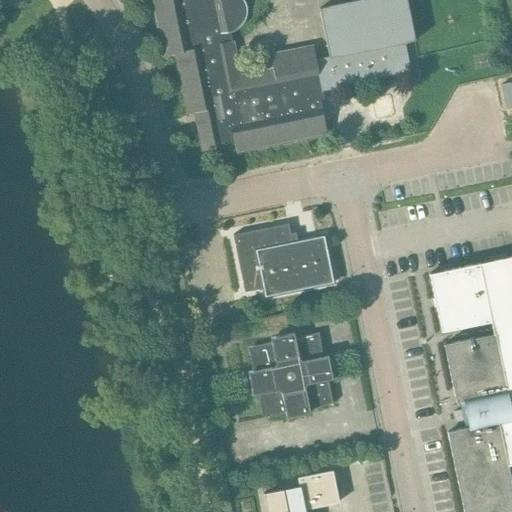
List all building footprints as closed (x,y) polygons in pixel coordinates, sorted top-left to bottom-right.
[(152,0),(163,56),(175,53),(187,114),(194,112),(195,115),(201,114),(202,123),(196,123),(202,152),(234,145),(236,153),(327,134),(319,99),(324,98),(322,89),(410,71),(404,42),(414,40),(405,0),(358,0),(319,8),(329,56),(315,59),(312,46),(270,55),(273,71),(239,77),(232,41),(230,33),(235,31),(238,29),(243,25),(244,23),(245,21),(247,17),(247,14),(247,10),(245,3),(242,0),(152,0)] [(511,82),(501,84),(506,108),(511,107),(511,82)] [(264,289),(265,297),(334,283),(324,236),(293,243),(289,224),(233,236),(245,293),(264,289)] [(511,511),(511,485),(508,466),(511,464),(511,257),(479,264),(429,274),(441,333),(491,323),(493,334),(444,345),(456,403),(460,402),(461,410),(454,412),(456,422),(464,420),(465,428),(447,432),(463,511),(511,511)] [(322,329),(243,344),(249,371),(248,372),(252,396),(254,395),(260,423),(337,408),(332,381),(334,381),(329,355),(327,355),(322,329)] [(305,511),(305,509),(339,502),(332,472),(298,479),(300,486),(264,494),(267,511),(305,511)]
